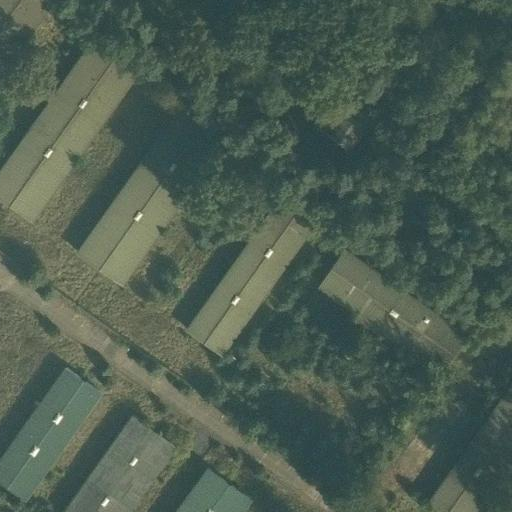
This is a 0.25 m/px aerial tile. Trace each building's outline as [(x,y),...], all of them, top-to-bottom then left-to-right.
[(52,0),(0,0),(0,73),(52,0)] [(98,32),(0,171),(0,197),(32,220),(142,64),(98,32)] [(187,97),(77,253),(122,284),(231,129),(187,97)] [(365,123),(343,108),(327,131),(349,147),(365,123)] [(276,202),(186,329),(220,353),(310,226),(296,216),(276,202)] [(469,336),(345,248),(319,285),(359,314),(357,317),(408,353),(411,350),(443,372),(469,336)] [(66,368),(0,460),(0,481),(24,499),(100,392),(66,368)] [(511,384),(430,501),(445,511),(472,511),(511,456),(511,384)] [(132,415),(63,511),(126,511),(174,446),(132,415)] [(209,469),(177,511),(240,511),(250,499),(209,469)]
